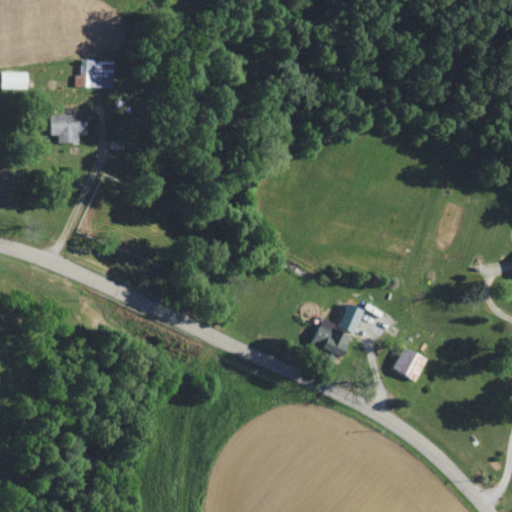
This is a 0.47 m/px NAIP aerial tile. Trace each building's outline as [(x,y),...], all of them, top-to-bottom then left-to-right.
[(105,69),(87,68),(87,59),(74,58),(73,74),(68,74),(68,85),(105,86),(105,69)] [(0,87),(25,87),(24,70),(0,71),(0,87)] [(79,113),(43,113),(43,134),(51,134),(51,141),(72,141),(72,133),(79,133),(79,113)] [(331,326),(347,332),(355,308),(340,303),(331,326)] [(303,343),(336,356),(344,336),(324,328),(326,322),(313,317),(303,343)] [(419,357),(394,346),(384,370),(409,380),(419,357)]
